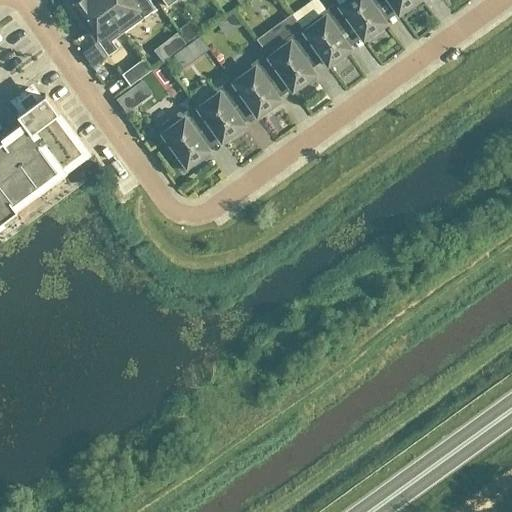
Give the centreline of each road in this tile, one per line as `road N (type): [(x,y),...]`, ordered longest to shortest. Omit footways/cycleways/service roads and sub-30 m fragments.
road 1 (residential): [(15,0),(166,208),(184,217),(207,214),(506,0)]
road 2 (trunk): [(372,511),(511,411)]
